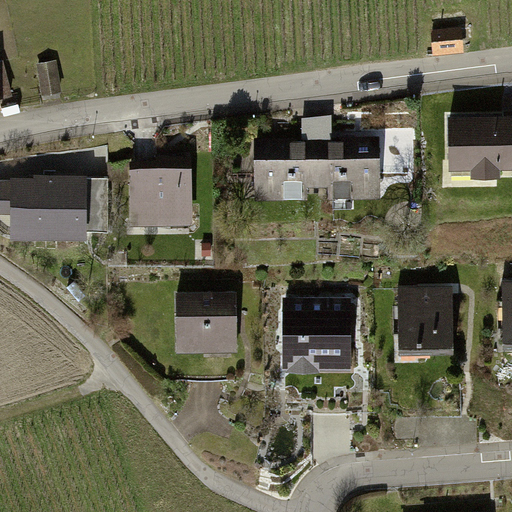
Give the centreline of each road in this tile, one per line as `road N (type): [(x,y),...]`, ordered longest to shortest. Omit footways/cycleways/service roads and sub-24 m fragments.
road 1 (residential): [(0,130),(511,57)]
road 2 (residential): [(0,267),(84,332),(204,473),(290,511)]
road 3 (residential): [(511,464),(339,479),(316,494),(310,511)]
road 4 (track): [(118,375),(0,412)]
